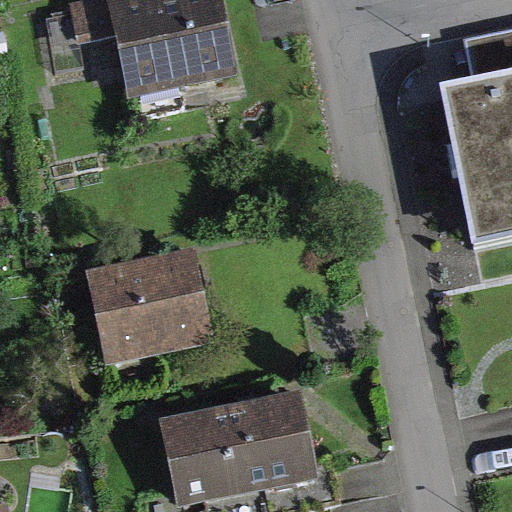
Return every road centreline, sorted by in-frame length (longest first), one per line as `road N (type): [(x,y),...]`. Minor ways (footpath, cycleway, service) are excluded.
road 1 (residential): [(346,27),(437,511)]
road 2 (residential): [(493,0),(346,27)]
